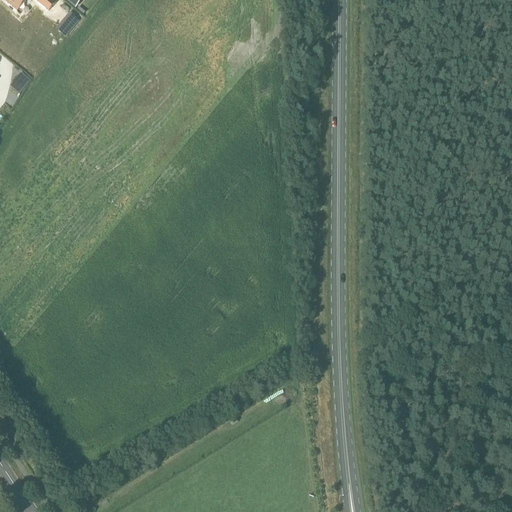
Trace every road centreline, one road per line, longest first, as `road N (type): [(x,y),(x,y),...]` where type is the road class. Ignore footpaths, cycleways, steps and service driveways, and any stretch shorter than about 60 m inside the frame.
road 1 (primary): [(339,358),(339,0)]
road 2 (primary): [(359,511),(339,358)]
road 3 (primary): [(339,358),(347,511)]
